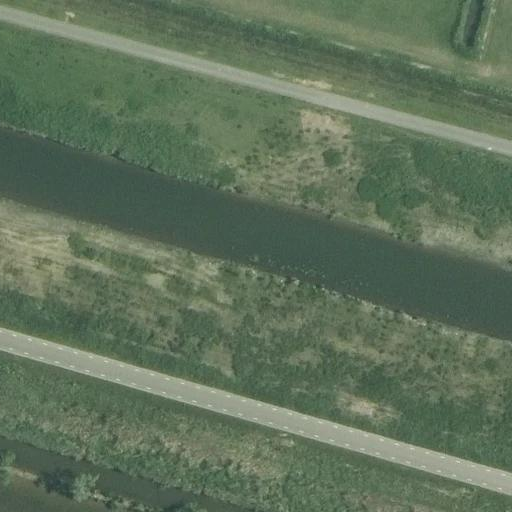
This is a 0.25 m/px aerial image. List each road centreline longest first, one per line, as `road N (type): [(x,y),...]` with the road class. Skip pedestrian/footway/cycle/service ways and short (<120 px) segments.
road 1 (unclassified): [(0,330),(511,485)]
road 2 (unclassified): [(0,14),(511,150)]
